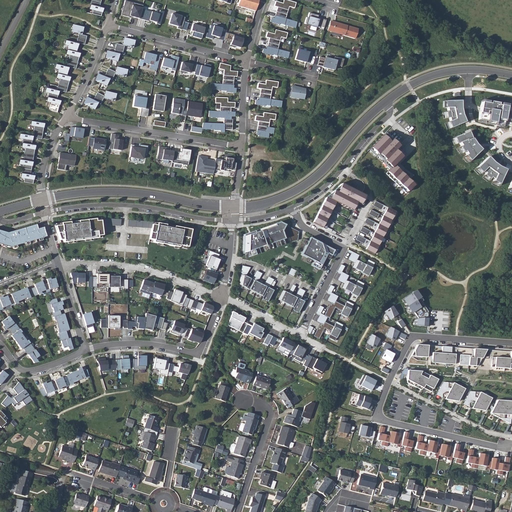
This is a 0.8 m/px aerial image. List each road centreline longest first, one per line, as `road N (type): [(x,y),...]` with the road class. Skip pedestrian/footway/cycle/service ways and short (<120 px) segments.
road 1 (residential): [(511,442),(376,416),(410,334),(511,343)]
road 2 (residential): [(235,207),(123,192),(42,199)]
road 3 (residential): [(43,212),(106,204),(233,219)]
road 4 (residential): [(384,102),(309,182),(235,207)]
road 5 (residential): [(242,146),(65,120)]
road 6 (residential): [(85,350),(134,343),(196,352),(221,296)]
road 7 (residential): [(57,263),(127,265),(221,296)]
road 8 (residential): [(299,336),(342,248),(305,228),(292,207)]
road 9 (residential): [(292,207),(340,173),(388,118),(384,102)]
road 10 (residential): [(109,26),(244,61)]
road 11 (residential): [(238,511),(270,410),(242,399)]
road 12 (residential): [(511,74),(457,69),(424,77),(384,102)]
